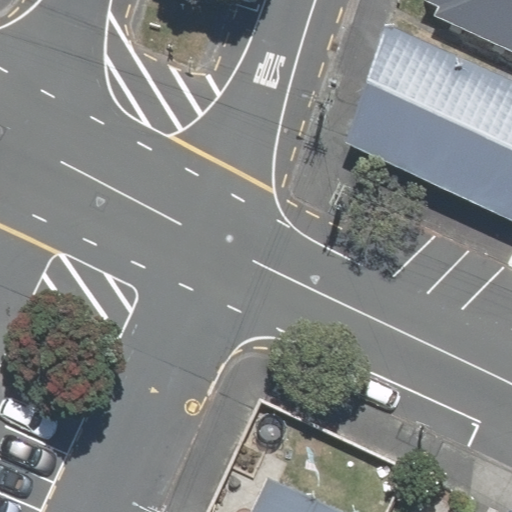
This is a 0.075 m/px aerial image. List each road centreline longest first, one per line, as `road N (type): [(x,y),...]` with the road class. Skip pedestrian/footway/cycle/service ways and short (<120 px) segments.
road 1 (residential): [(199,228),(511,373)]
road 2 (residential): [(199,228),(73,511)]
road 3 (residential): [(284,0),(199,228)]
road 4 (residential): [(16,136),(199,228)]
road 5 (residential): [(16,136),(72,0)]
